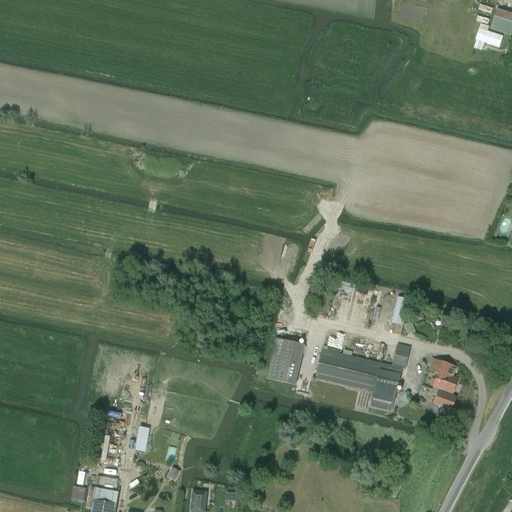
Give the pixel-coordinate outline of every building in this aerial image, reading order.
[(492,9),(480,5),(475,21),(488,25),(492,9)] [(511,11),(499,8),(493,27),(511,33),(511,11)] [(503,37),(479,30),(475,40),(499,48),(503,37)] [(331,294),(318,291),(313,315),(326,318),(331,294)] [(401,325),(406,300),(398,298),(392,323),(401,325)] [(411,308),(413,317),(422,315),(419,306),(411,308)] [(304,346),(277,340),(267,379),(295,386),(304,346)] [(392,367),(402,369),(405,370),(410,349),(397,346),(392,367)] [(402,369),(392,367),(323,350),(316,378),(375,392),(372,406),(392,411),(402,369)] [(453,394),(458,380),(452,378),(456,368),(443,363),(443,364),(434,360),(430,371),(439,374),(437,381),(434,380),(432,386),(434,387),(433,391),(439,393),(435,405),(452,411),(456,399),(452,397),(453,394)] [(140,428),(136,451),(145,452),(149,429),(140,428)] [(110,437),(105,436),(101,460),(106,461),(110,437)] [(282,466),(278,473),(286,478),(291,470),(282,466)] [(172,469),(167,478),(175,481),(179,472),(172,469)] [(79,472),(77,485),(83,486),(85,473),(79,472)] [(97,488),(118,491),(119,479),(98,476),(97,488)] [(86,490),(76,488),(74,501),(83,503),(86,490)] [(90,488),(86,509),(91,510),(95,489),(90,488)] [(115,511),(119,493),(96,489),(91,511),(115,511)] [(193,492),(190,511),(204,511),(207,493),(193,492)]
